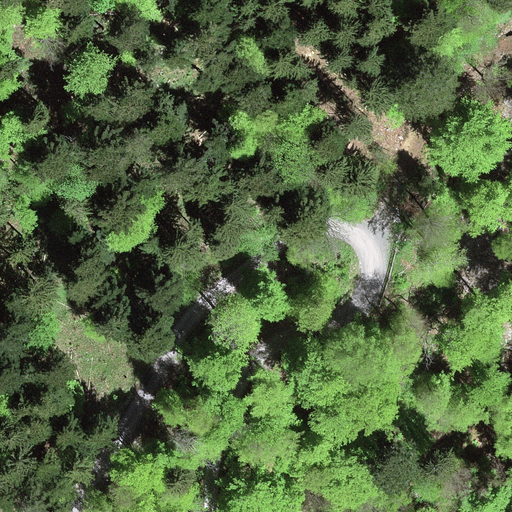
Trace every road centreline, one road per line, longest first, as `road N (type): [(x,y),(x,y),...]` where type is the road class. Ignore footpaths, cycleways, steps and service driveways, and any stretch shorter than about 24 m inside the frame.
road 1 (track): [(211,511),(217,438),(249,370),(290,332),(340,316),(360,292),(367,246),(334,226),(301,231),(200,307),(68,511)]
road 2 (track): [(363,239),(475,62),(502,36),(511,37)]
